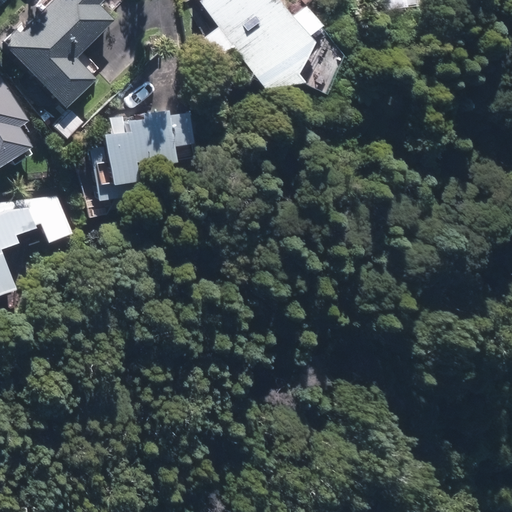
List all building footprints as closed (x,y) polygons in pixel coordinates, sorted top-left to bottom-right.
[(54,0),(7,45),(67,103),(97,73),(77,52),(115,16),(101,1),(101,0),(54,0)] [(316,36),(287,0),(202,0),(269,82),(294,76),(316,36)] [(29,116),(0,73),(0,156),(29,138),(19,122),(29,116)] [(94,144),(101,195),(142,189),(140,174),(143,174),(141,161),(198,154),(191,107),(171,110),(170,107),(147,110),(147,113),(131,115),(132,125),(124,126),(123,116),(114,117),(115,128),(106,129),(107,142),(94,144)] [(0,288),(19,282),(3,243),(19,236),(16,229),(47,217),(54,236),(73,228),(59,193),(4,200),(0,201),(0,288)]
